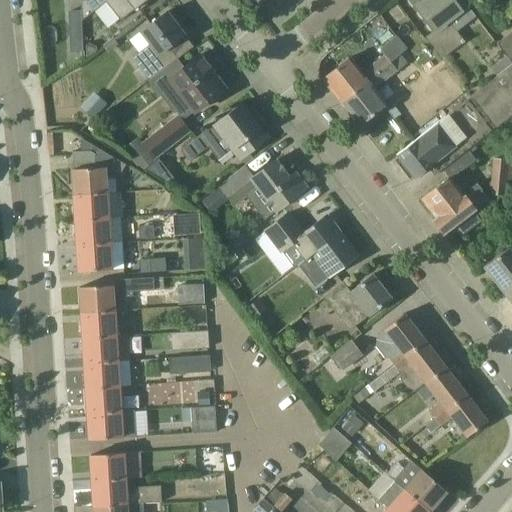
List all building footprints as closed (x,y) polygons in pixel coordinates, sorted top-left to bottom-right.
[(82,0),(81,2),(82,11),(82,20),(106,1),(120,20),(134,9),(136,13),(151,1),(149,0),(82,0)] [(423,0),(417,5),(439,34),(429,41),(443,59),(465,42),(457,31),(476,16),(463,0),(457,0),(455,2),(452,0),(423,0)] [(68,11),(70,42),(83,41),(82,20),(82,11),(68,11)] [(149,81),(163,70),(178,59),(169,47),(185,35),(167,12),(141,32),(150,44),(132,58),(149,81)] [(511,60),(511,59),(511,42),(507,36),(498,43),(511,60)] [(392,63),(341,103),(360,127),(387,105),(375,89),(407,64),(400,55),(407,50),(397,37),(381,50),(385,55),(392,63)] [(118,46),(113,40),(103,47),(108,54),(118,46)] [(96,47),(89,43),(86,45),(86,58),(97,51),(96,47)] [(163,70),(149,81),(173,113),(188,102),(195,112),(222,92),(213,80),(217,77),(200,55),(169,78),(163,70)] [(322,79),(341,103),(392,63),(385,55),(362,73),(350,57),(322,79)] [(490,69),(497,77),(511,65),(511,63),(506,56),(490,69)] [(442,170),(468,150),(474,145),(509,118),(511,115),(511,65),(497,77),(397,155),(415,179),(429,168),(435,176),(442,170)] [(102,109),(89,97),(79,108),(93,120),(102,109)] [(242,103),(192,141),(181,149),(189,161),(207,147),(218,161),(231,152),(238,161),(255,148),(247,138),(261,128),(242,103)] [(155,160),(154,159),(189,131),(178,117),(143,144),(138,137),(123,148),(136,166),(143,169),(155,160)] [(115,182),(113,158),(101,150),(97,158),(90,154),(72,155),(73,169),(74,195),(106,193),(106,183),(115,182)] [(482,219),(474,209),(489,197),(478,183),(464,193),(452,178),(475,160),(468,150),(442,170),(449,178),(422,199),(437,218),(433,221),(443,234),(454,226),(462,236),(482,219)] [(144,170),(167,183),(174,177),(160,161),(158,158),(144,170)] [(503,195),(506,160),(492,158),(489,193),(503,195)] [(240,170),(220,186),(234,204),(248,194),(258,187),(277,211),(307,188),(296,174),(290,179),(276,160),(249,181),(240,170)] [(119,192),(106,193),(74,195),(76,220),(108,218),(121,217),(119,192)] [(299,265),(304,261),(341,232),(328,215),(304,233),(288,213),(266,229),(286,256),(289,254),(292,258),(293,257),(299,265)] [(194,214),(177,214),(178,230),(194,229),(194,214)] [(110,241),(108,218),(76,220),(78,246),(110,244),(110,241)] [(359,255),(341,232),(304,261),(310,268),(308,270),(311,273),(314,271),(312,268),(319,263),(330,277),(359,255)] [(189,239),(191,270),(206,269),(204,238),(189,239)] [(110,244),(78,246),(79,271),(111,269),(111,266),(110,244)] [(503,290),(511,282),(511,244),(484,267),(503,290)] [(230,248),(215,259),(223,269),(237,257),(230,248)] [(166,259),(150,260),(150,272),(167,271),(166,259)] [(350,330),(354,326),(355,327),(391,298),(373,275),(351,292),(347,295),(339,286),(325,297),(350,330)] [(124,279),(124,284),(80,287),(82,312),(114,310),(127,309),(126,295),(133,295),(133,291),(154,289),(154,277),(124,279)] [(163,277),(154,277),(154,289),(164,289),(164,278),(163,278),(163,277)] [(511,282),(503,290),(511,302),(511,282)] [(204,304),(203,284),(177,285),(178,305),(204,304)] [(245,308),(252,318),(258,313),(266,308),(259,299),(245,308)] [(116,336),(114,310),(82,312),(83,338),(116,336)] [(394,366),(425,342),(404,314),(385,329),(386,330),(377,336),(376,346),(385,358),(388,358),(394,366)] [(129,335),(116,336),(83,338),(85,363),(129,360),(130,360),(129,335)] [(170,342),(171,358),(209,355),(209,354),(211,354),(211,341),(170,342)] [(351,341),(332,356),(342,370),(362,354),(351,341)] [(445,368),(430,348),(425,342),(394,366),(399,372),(401,371),(403,377),(409,386),(417,389),(427,382),(445,368)] [(211,375),(210,359),(169,361),(170,377),(211,375)] [(130,385),(129,360),(85,363),(87,388),(119,386),(130,385)] [(374,391),(399,373),(399,372),(396,368),(394,366),(369,385),(374,391)] [(445,368),(427,382),(441,402),(430,410),(435,418),(466,395),(445,368)] [(120,410),(119,386),(87,388),(88,412),(120,410)] [(370,394),(364,387),(353,396),(358,403),(370,394)] [(210,404),(209,391),(197,392),(198,405),(210,404)] [(466,395),(435,418),(440,425),(452,416),(467,436),(487,422),(466,395)] [(215,418),(214,406),(192,408),(192,420),(215,418)] [(191,408),(181,408),(182,422),(191,421),(191,420),(191,408)] [(132,410),(120,410),(88,412),(90,440),(134,437),(132,410)] [(146,411),(136,411),(137,435),(147,434),(146,411)] [(352,413),(342,424),(353,433),(363,423),(352,413)] [(431,432),(440,425),(435,418),(426,425),(431,432)] [(317,445),(334,460),(336,461),(351,443),(333,427),(317,445)] [(91,455),(93,481),(113,479),(125,479),(123,453),(91,455)] [(396,480),(430,510),(447,491),(413,461),(408,467),(396,480)] [(428,511),(430,510),(396,480),(385,471),(369,490),(389,508),(393,511),(428,511)] [(126,493),(125,479),(113,479),(93,481),(94,506),(144,503),(162,502),(161,486),(133,487),(134,492),(126,493)] [(284,493),(283,494),(273,505),(280,511),(291,499),(284,493)] [(278,511),(272,506),(263,498),(251,511),(278,511)] [(227,511),(226,499),(217,499),(217,511),(227,511)] [(144,511),(144,503),(94,506),(94,511),(144,511)]
